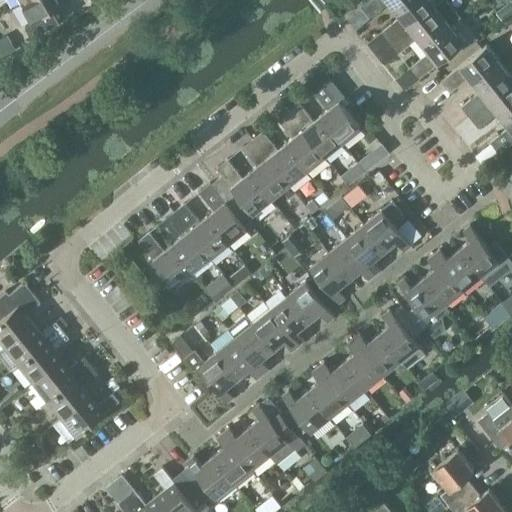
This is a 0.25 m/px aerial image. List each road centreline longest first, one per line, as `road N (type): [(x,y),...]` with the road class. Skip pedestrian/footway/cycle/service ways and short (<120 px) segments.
road 1 (residential): [(33,511),(172,410),(60,258),(340,41),(394,105)]
road 2 (residential): [(394,105),(400,153),(439,204),(471,178),(423,116)]
road 3 (tertiary): [(5,108),(150,0)]
